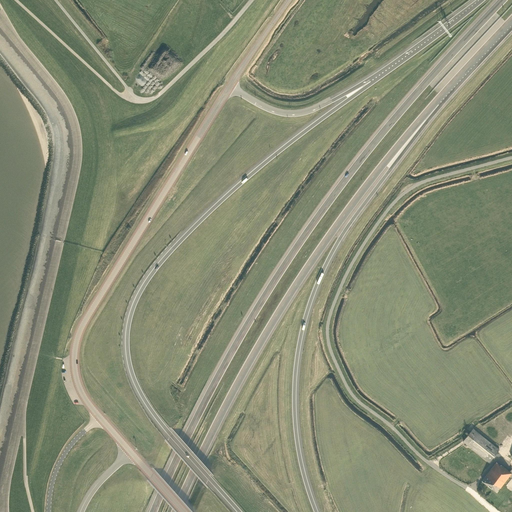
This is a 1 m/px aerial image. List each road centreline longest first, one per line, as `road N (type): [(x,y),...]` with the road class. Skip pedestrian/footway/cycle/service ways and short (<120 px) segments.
road 1 (motorway): [(502,0),(395,117),(284,264),(209,392),(153,511)]
road 2 (motorway): [(378,77),(210,210),(153,271),(129,319),(128,358),(143,396),(240,511)]
road 3 (motorway): [(175,511),(300,276),(435,102)]
road 4 (motorway): [(316,511),(294,419),(307,309),(350,220),(435,102)]
road 5 (unclassified): [(423,459),(352,395),(329,347),(327,322),(356,255),(397,198),(434,177),(511,157)]
road 6 (tertiary): [(100,417),(75,375),(79,331),(229,86)]
road 7 (unclassified): [(251,0),(146,100),(131,96),(55,0)]
road 8 (motorway): [(378,77),(295,114),(229,86)]
road 9 (motorway): [(480,0),(378,77)]
